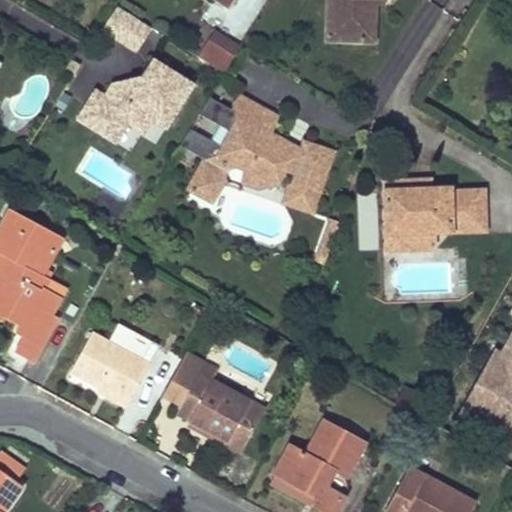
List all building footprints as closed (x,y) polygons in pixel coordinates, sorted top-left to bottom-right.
[(216,0),(229,8),(234,0),(216,0)] [(328,0),(328,26),(349,26),(348,41),(374,41),(375,0),(328,0)] [(117,6),(102,29),(124,43),(139,20),(117,6)] [(124,43),(136,51),(151,28),(139,20),(124,43)] [(328,26),(327,40),(348,41),(349,26),(328,26)] [(241,43),(214,27),(198,54),(225,70),(241,43)] [(149,119),(164,128),(191,86),(152,61),(141,78),(124,83),(120,90),(112,85),(104,97),(95,91),(77,119),(104,136),(117,117),(126,123),(141,132),(149,119)] [(235,122),(248,129),(266,109),(240,95),(231,106),(235,122)] [(203,159),(201,164),(223,175),(226,167),(235,167),(243,170),(242,182),(258,188),(262,180),(263,180),(264,180),(265,180),(266,179),(278,183),(284,172),(292,175),(282,202),(311,212),(332,152),(303,142),(299,155),(293,153),(290,158),(281,152),(285,141),(265,131),(277,115),(266,109),(248,129),(235,122),(231,106),(229,109),(208,96),(197,113),(212,122),(203,137),(188,128),(178,144),(203,159)] [(117,117),(104,136),(114,142),(126,123),(117,117)] [(201,164),(187,189),(210,202),(225,184),(223,175),(201,164)] [(384,181),(385,233),(435,232),(484,231),(483,191),(450,191),(450,188),(430,188),(418,189),(417,180),(384,181)] [(417,180),(418,189),(430,188),(429,180),(417,180)] [(32,361),(56,316),(51,313),(60,296),(43,287),(48,278),(41,274),(61,237),(10,209),(0,227),(0,254),(9,259),(4,268),(0,265),(0,320),(0,321),(3,316),(19,325),(14,332),(22,336),(14,352),(26,359),(32,361)] [(328,218),(313,261),(323,264),(338,221),(328,218)] [(385,233),(386,249),(431,248),(436,243),(435,232),(385,233)] [(0,265),(4,268),(9,259),(0,254),(0,265)] [(511,317),(458,413),(511,445),(511,317)] [(93,334),(72,372),(99,387),(127,402),(148,363),(93,334)] [(164,394),(182,403),(198,374),(211,381),(217,370),(186,353),(164,394)] [(198,374),(182,403),(177,412),(190,419),(188,423),(204,432),(207,428),(243,448),(263,410),(211,381),(198,374)] [(127,402),(99,387),(97,392),(124,407),(127,402)] [(415,414),(408,426),(425,436),(431,424),(429,422),(415,414)] [(324,420),(306,454),(290,445),(274,474),(317,497),(313,506),(324,511),(335,511),(344,496),(327,487),(335,471),(345,477),(364,441),(324,420)] [(207,428),(204,432),(240,452),(243,448),(207,428)] [(0,511),(2,511),(22,485),(15,481),(24,468),(0,451),(0,511)] [(408,467),(384,511),(386,511),(469,511),(475,503),(408,467)] [(274,474),(269,482),(313,506),(317,497),(274,474)]
